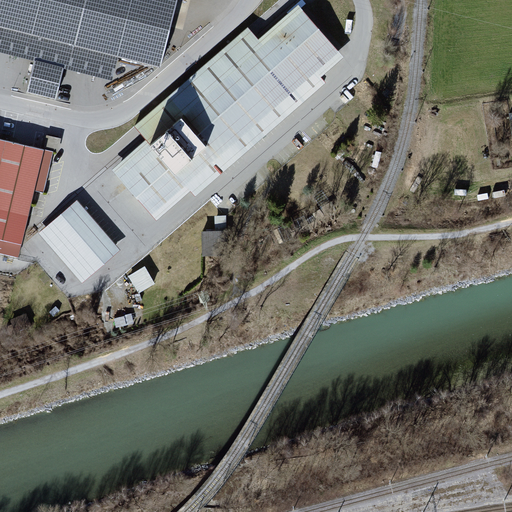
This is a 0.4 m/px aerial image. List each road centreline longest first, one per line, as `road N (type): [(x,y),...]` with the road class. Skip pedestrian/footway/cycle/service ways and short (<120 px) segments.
road 1 (track): [(511,224),(451,236),(341,239),(183,327),(0,395)]
road 2 (residential): [(250,0),(118,115),(77,121),(0,102)]
